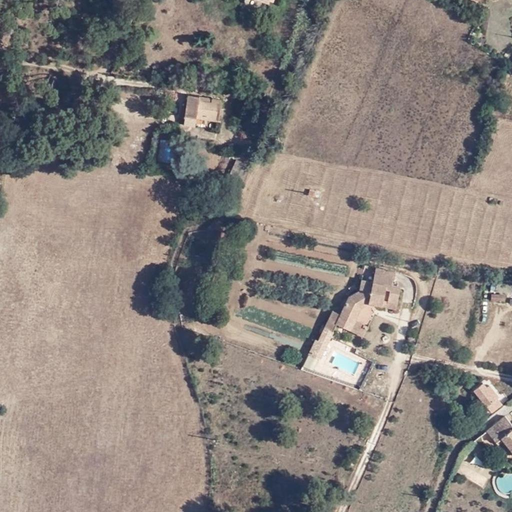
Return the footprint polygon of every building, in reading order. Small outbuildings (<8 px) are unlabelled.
[(187,117),(197,119),(218,121),(219,115),(222,116),(223,110),(219,109),(221,99),(212,98),(211,104),(200,101),(200,96),(188,95),(187,97),(191,98),(187,117)] [(186,127),(195,128),(197,119),(187,117),(186,127)] [(237,180),(245,166),(247,162),(240,159),(231,177),(237,180)] [(248,172),(249,169),(245,166),(237,180),(241,182),(248,172)] [(345,294),(337,311),(349,317),(355,306),(365,300),(385,304),(385,298),(394,300),(396,284),(389,282),(391,269),(373,265),(370,279),(358,277),(357,283),(351,286),(353,289),(345,294)] [(489,294),(489,301),(504,302),(504,294),(489,294)] [(332,321),(337,311),(330,308),(322,324),(329,327),(332,321)] [(349,317),(337,311),(332,321),(345,327),(349,317)] [(329,327),(322,324),(316,337),(313,336),(306,350),(318,356),(332,329),(329,327)] [(364,337),(366,328),(353,324),(351,333),(364,337)] [(487,390),(483,385),(474,391),(492,413),(503,405),(499,399),(495,401),(492,397),(496,394),(490,388),(487,390)] [(511,423),(507,417),(488,432),(499,445),(504,440),(511,450),(511,423)]
